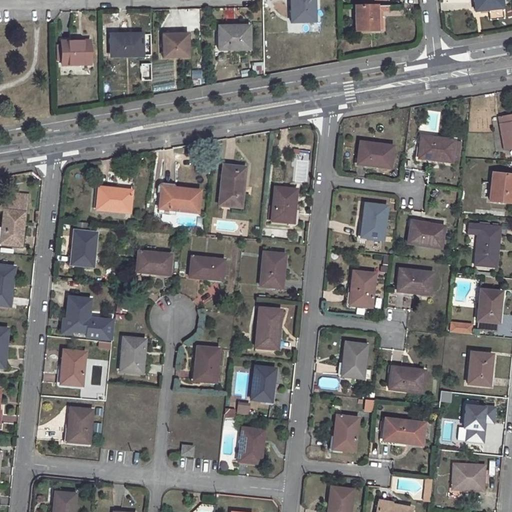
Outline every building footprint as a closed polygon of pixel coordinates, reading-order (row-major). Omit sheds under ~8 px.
[(312,0),(290,0),(291,11),(290,11),(290,16),(293,16),(293,22),(313,21),(312,0)] [(501,0),(474,0),(475,11),(488,9),(502,8),(501,0)] [(381,30),(381,12),(389,12),(389,5),(376,6),(376,30),(381,30)] [(376,6),(354,6),(355,30),(376,30),(376,6)] [(488,9),(489,20),(503,19),(502,8),(488,9)] [(225,18),(234,18),(234,9),(225,9),(225,18)] [(238,28),(218,29),(218,50),(248,49),(248,30),(243,30),(244,27),(238,27),(238,28)] [(127,36),(110,36),(111,56),(141,56),(141,35),(133,35),(133,39),(127,39),(127,36)] [(186,35),(162,35),(162,57),(187,57),(186,35)] [(89,41),(60,41),(61,45),(61,61),(61,65),(89,64),(89,41)] [(274,70),(275,59),(265,59),(265,69),(274,70)] [(262,74),(262,63),(252,63),(253,74),(262,74)] [(511,113),(498,116),(504,151),(511,149),(511,113)] [(421,136),(418,158),(451,163),(453,140),(421,136)] [(359,142),(356,164),(389,168),(392,146),(359,142)] [(222,165),(219,205),(236,207),(237,192),(243,192),(245,167),(222,165)] [(511,174),(492,173),(489,200),(511,203),(511,193),(511,174)] [(161,186),(158,208),(176,210),(197,212),(199,190),(161,186)] [(98,187),(96,209),(129,213),(131,191),(98,187)] [(274,187),(271,220),(293,222),(295,189),(274,187)] [(3,210),(1,234),(0,234),(0,244),(0,243),(21,245),(25,213),(27,213),(29,197),(10,195),(8,210),(3,210)] [(364,204),(360,236),(382,240),(386,206),(364,204)] [(410,220),(407,243),(440,248),(444,226),(410,220)] [(497,251),(495,251),(497,227),(478,225),(474,264),(496,267),(497,251)] [(282,229),(281,239),(289,240),(290,230),(282,229)] [(73,230),(70,264),(92,266),(95,233),(73,230)] [(137,251),(135,271),(168,275),(170,254),(137,251)] [(263,252),(260,286),(281,288),(284,255),(263,252)] [(191,256),(188,278),(221,280),(223,259),(191,256)] [(0,265),(0,305),(9,306),(14,268),(0,265)] [(399,269),(397,291),(430,295),(432,273),(399,269)] [(353,271),(348,305),(371,307),(374,273),(353,271)] [(479,289),(476,321),(478,321),(497,323),(498,323),(501,291),(479,289)] [(68,296),(64,330),(87,332),(90,299),(68,296)] [(259,308),(255,347),(276,349),(281,310),(259,308)] [(403,321),(404,313),(393,312),(392,320),(403,321)] [(450,321),(449,332),(470,335),(472,324),(450,321)] [(497,323),(478,321),(477,330),(495,332),(497,323)] [(0,327),(0,367),(4,368),(8,328),(0,327)] [(123,337),(119,371),(141,373),(145,339),(123,337)] [(344,342),(340,375),(363,378),(366,344),(344,342)] [(197,346),(193,380),(216,382),(219,349),(197,346)] [(62,350),(59,383),(81,386),(84,352),(62,350)] [(470,352),(467,383),(488,386),(491,355),(470,352)] [(254,366),(250,399),(271,401),(274,369),(254,366)] [(391,367),(388,389),(421,393),(423,370),(391,367)] [(449,403),(451,394),(442,392),(440,401),(449,403)] [(372,413),(374,401),(365,399),(363,411),(372,413)] [(236,414),(248,416),(250,405),(238,402),(236,414)] [(496,425),(496,405),(464,405),(464,426),(458,426),(458,443),(485,444),(485,424),(496,425)] [(69,407),(67,441),(89,443),(92,410),(69,407)] [(335,415),(332,449),(354,451),(357,417),(335,415)] [(384,418),(381,440),(421,445),(424,423),(384,418)] [(439,442),(456,442),(457,419),(440,419),(439,442)] [(241,428),(238,461),(260,463),(263,431),(241,428)] [(182,445),(181,454),(192,455),(193,446),(182,445)] [(453,464),(452,489),(482,490),(483,465),(453,464)] [(330,486),(326,511),(349,511),(352,489),(330,486)] [(54,492),(52,511),(73,511),(75,494),(54,492)] [(378,502),(375,511),(410,511),(411,508),(378,502)]
